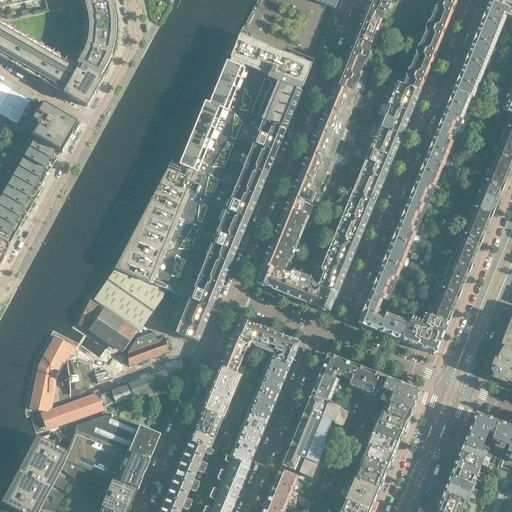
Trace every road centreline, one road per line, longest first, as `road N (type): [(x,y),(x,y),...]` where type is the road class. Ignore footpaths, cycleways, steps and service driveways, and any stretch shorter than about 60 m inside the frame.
road 1 (residential): [(476,0),(338,336)]
road 2 (residential): [(230,294),(350,0)]
road 3 (residential): [(141,511),(230,294)]
road 4 (residential): [(318,328),(244,511)]
road 5 (unclassified): [(5,279),(91,124)]
road 6 (tertiary): [(511,219),(444,380)]
road 7 (tertiary): [(444,380),(391,511)]
road 8 (tertiary): [(413,511),(466,388)]
road 9 (tertiary): [(466,388),(511,272)]
